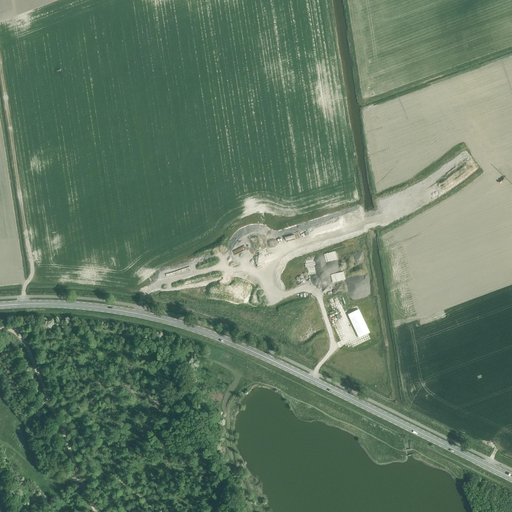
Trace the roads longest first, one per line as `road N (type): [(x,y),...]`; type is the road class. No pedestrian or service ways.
road 1 (primary): [(363,403),(177,322),(93,305),(11,302)]
road 2 (track): [(24,296),(30,258),(0,76)]
road 3 (track): [(93,511),(32,355),(16,332),(0,327)]
road 4 (primary): [(277,256),(385,217),(422,193)]
road 5 (primary): [(422,193),(274,245)]
road 6 (primary): [(108,292),(151,292),(246,265)]
road 7 (primary): [(243,255),(108,292)]
road 8 (primary): [(487,466),(363,403)]
